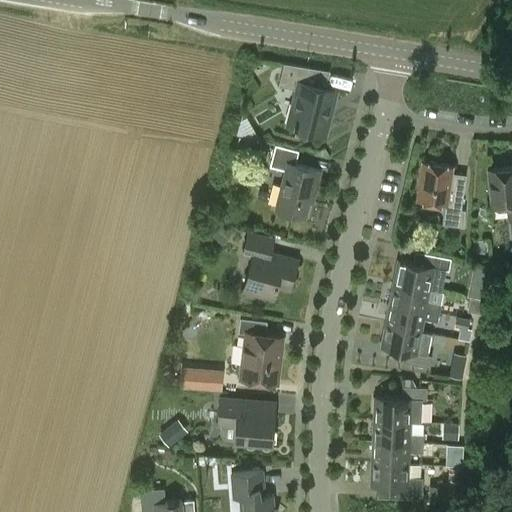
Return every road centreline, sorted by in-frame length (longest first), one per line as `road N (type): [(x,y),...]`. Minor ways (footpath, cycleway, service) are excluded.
road 1 (unclassified): [(321,511),(325,353),(382,114)]
road 2 (unclassified): [(397,55),(69,0)]
road 3 (residential): [(382,114),(511,131)]
